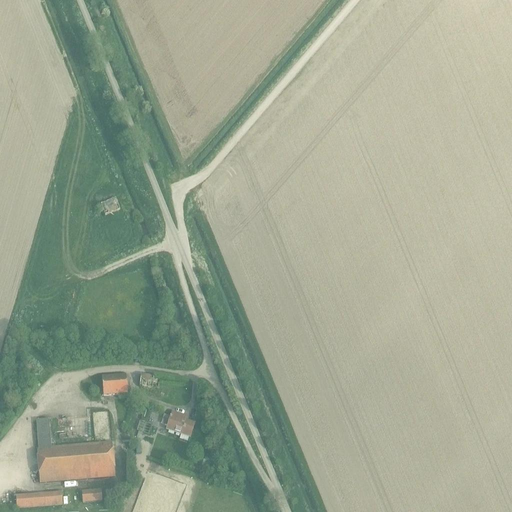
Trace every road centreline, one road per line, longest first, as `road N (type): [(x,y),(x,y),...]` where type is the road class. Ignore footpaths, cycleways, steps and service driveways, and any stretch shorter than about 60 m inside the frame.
road 1 (unclassified): [(284,511),(79,0)]
road 2 (track): [(179,247),(178,192),(207,171),(354,0)]
